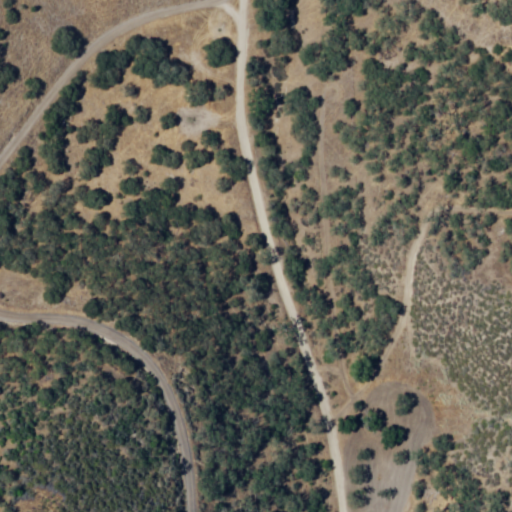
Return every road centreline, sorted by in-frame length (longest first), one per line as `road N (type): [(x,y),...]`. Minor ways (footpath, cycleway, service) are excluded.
road 1 (track): [(246,0),(245,113),(347,511)]
road 2 (residential): [(0,311),(70,315),(126,349),(151,398),(164,511)]
